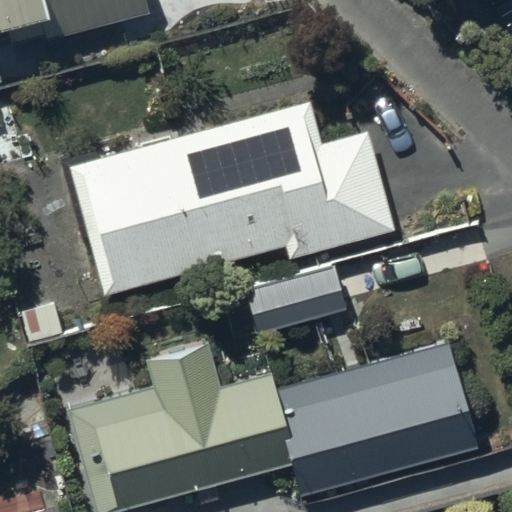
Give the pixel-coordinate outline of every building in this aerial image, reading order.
[(0,0),(0,11),(4,11),(10,35),(46,25),(47,30),(148,3),(147,0),(0,0)] [(306,92),(66,157),(101,285),(285,236),(288,248),(393,219),(366,121),(318,134),(306,92)] [(331,254),(242,280),(256,327),(345,302),(331,254)] [(154,374),(64,399),(94,510),(290,456),(299,487),(478,438),(449,332),(275,380),(270,361),(220,375),(208,331),(146,349),(154,374)] [(0,511),(55,511),(50,492),(0,505),(0,511)]
